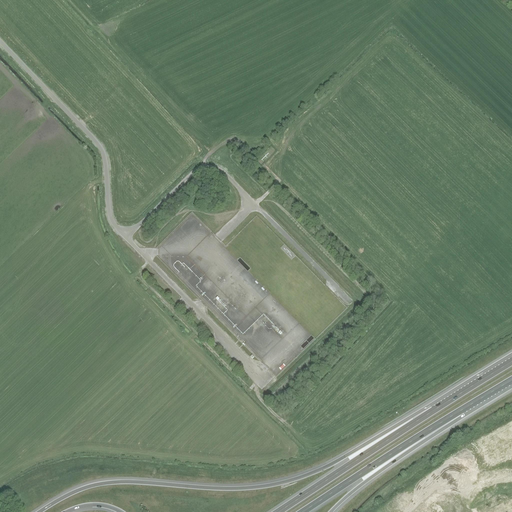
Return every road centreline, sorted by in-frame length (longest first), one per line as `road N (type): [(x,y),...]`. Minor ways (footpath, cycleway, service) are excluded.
road 1 (motorway): [(435,409),(290,481),(236,488),(108,483),(41,511)]
road 2 (motorway): [(302,511),(462,409)]
road 3 (motorway): [(435,409),(278,511)]
road 4 (motorway): [(333,511),(462,409)]
